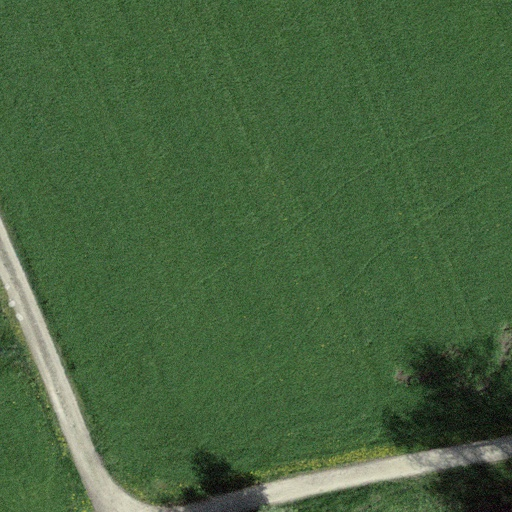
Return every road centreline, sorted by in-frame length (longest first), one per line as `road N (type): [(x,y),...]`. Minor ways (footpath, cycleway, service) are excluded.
road 1 (track): [(198,511),(511,449)]
road 2 (track): [(110,511),(0,254)]
